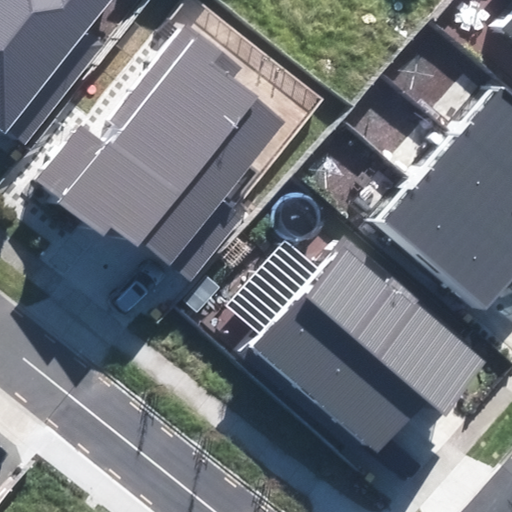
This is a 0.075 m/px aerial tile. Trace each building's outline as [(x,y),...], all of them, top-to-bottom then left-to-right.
[(0,0),(0,123),(26,143),(103,44),(83,29),(105,0),(0,0)] [(511,0),(504,0),(474,35),(511,68),(511,0)] [(80,128),(38,180),(105,232),(112,223),(189,283),(241,217),(220,201),(282,123),(228,82),(238,69),(185,28),(96,140),(80,128)] [(481,313),(511,277),(511,87),(505,81),(380,225),(481,313)] [(488,355),(347,238),(251,353),(376,457),(425,398),(441,411),(488,355)]
